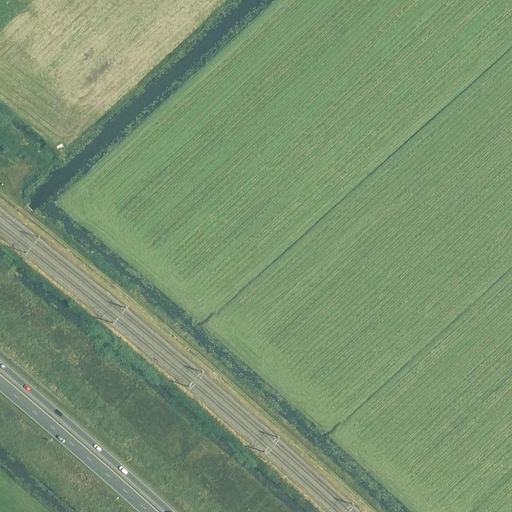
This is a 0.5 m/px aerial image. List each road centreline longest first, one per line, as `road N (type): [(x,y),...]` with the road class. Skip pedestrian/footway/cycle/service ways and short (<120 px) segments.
road 1 (trunk): [(166,511),(0,365)]
road 2 (trunk): [(0,383),(148,511)]
